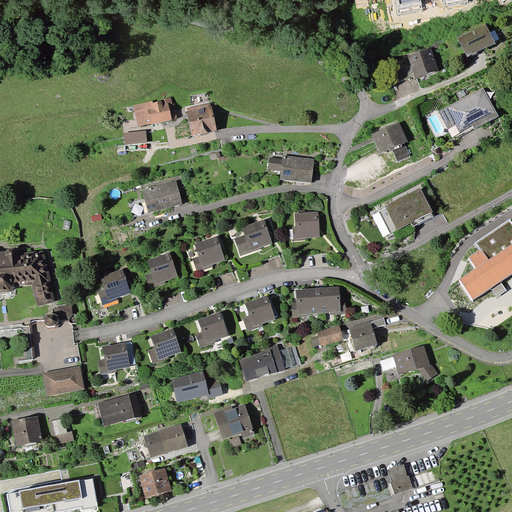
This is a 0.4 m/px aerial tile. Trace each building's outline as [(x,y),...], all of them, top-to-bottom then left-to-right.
[(490,24),(462,39),(472,58),(500,43),(490,24)] [(434,52),(411,58),(417,78),(439,72),(434,52)] [(485,89),(442,112),(451,129),(459,125),(463,134),(499,115),(485,89)] [(172,97),(136,106),(141,127),(177,118),(172,97)] [(213,103),(188,109),(194,136),(220,130),(213,103)] [(398,124),(372,135),(379,155),(392,150),(405,144),(406,144),(398,124)] [(147,132),(127,134),(127,144),(148,142),(147,132)] [(405,144),(392,150),(397,162),(410,157),(405,144)] [(284,155),(284,160),(272,158),(271,170),(282,171),(281,182),(314,185),(317,158),(284,155)] [(178,179),(141,189),(148,214),(185,204),(178,179)] [(423,191),(388,209),(400,232),(435,215),(423,191)] [(320,216),(295,216),(295,240),(320,239),(320,216)] [(248,239),(237,243),(242,258),(274,246),(265,223),(245,231),(248,239)] [(195,247),(199,257),(193,259),(198,273),(228,261),(218,238),(195,247)] [(476,271),(458,283),(471,303),(491,290),(496,298),(506,292),(500,283),(511,275),(511,247),(488,263),(480,251),(468,259),(476,271)] [(0,296),(10,297),(16,292),(16,288),(34,284),(38,307),(55,304),(46,256),(39,250),(0,253),(0,296)] [(148,263),(152,273),(144,275),(149,290),(180,279),(172,255),(148,263)] [(99,279),(103,289),(96,292),(101,305),(130,295),(121,271),(99,279)] [(341,289),(297,292),(298,316),(344,314),(341,289)] [(270,298),(244,306),(248,312),(239,319),(249,332),(277,323),(270,298)] [(51,316),(43,317),(41,321),(42,327),(44,331),(52,330),(56,326),(55,322),(72,320),(71,305),(51,307),(51,316)] [(203,332),(194,335),(199,348),(229,339),(222,317),(200,323),(203,332)] [(372,322),(374,328),(386,324),(383,318),(372,322)] [(370,325),(350,332),(356,352),(377,345),(370,325)] [(316,334),(320,348),(342,342),(339,327),(316,334)] [(156,349),(147,352),(152,365),(182,355),(175,334),(153,341),(156,349)] [(427,342),(391,355),(400,379),(420,372),(429,384),(437,382),(441,377),(427,342)] [(128,346),(104,350),(109,374),(132,369),(128,346)] [(279,350),(241,361),(247,384),(286,372),(279,350)] [(83,392),(79,368),(41,374),(45,398),(83,392)] [(203,373),(170,383),(177,404),(210,394),(203,373)] [(137,395),(99,405),(105,428),(143,418),(137,395)] [(246,406),(217,415),(226,443),(231,441),(233,449),(247,445),(245,438),(255,435),(246,406)] [(40,420),(13,424),(17,448),(44,443),(40,420)] [(63,420),(48,423),(50,437),(54,437),(66,434),(63,420)] [(181,426),(146,437),(152,458),(187,448),(181,426)] [(66,434),(54,437),(56,445),(73,441),(71,433),(66,434)] [(404,467),(387,472),(394,495),(411,490),(404,467)] [(165,469),(139,478),(147,500),(172,491),(165,469)] [(93,479),(8,494),(10,511),(56,511),(97,505),(93,479)]
